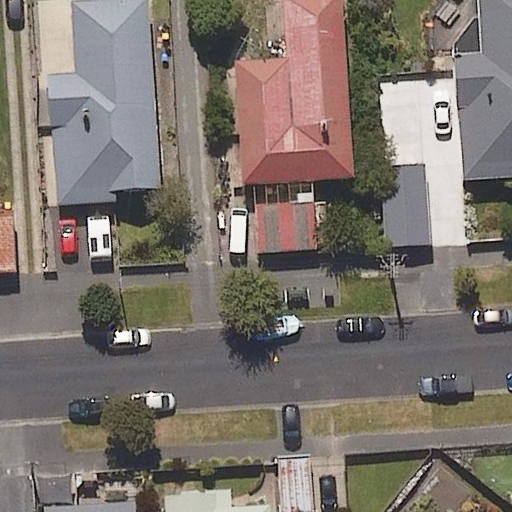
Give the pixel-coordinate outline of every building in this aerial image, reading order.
[(105,10),(104,0),(43,0),(56,212),(159,205),(147,8),(105,10)] [(341,0),(284,0),(288,69),(235,73),(243,194),(288,191),(289,211),(260,212),(263,259),(316,256),(312,190),(353,188),(341,0)] [(511,184),(511,0),(478,0),(482,62),(454,63),(462,187),(511,184)] [(432,251),(425,170),(378,174),(385,255),(432,251)] [(0,278),(15,278),(12,217),(0,217),(0,278)] [(312,511),(310,463),(281,464),(282,511),(312,511)] [(230,511),(229,500),(165,504),(165,511),(230,511)]
